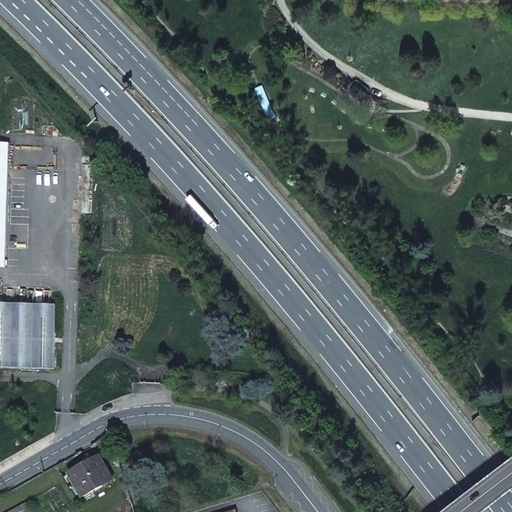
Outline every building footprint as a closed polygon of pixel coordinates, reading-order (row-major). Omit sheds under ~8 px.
[(357,83),(352,90),(368,99),(372,92),(357,83)] [(0,278),(7,279),(7,225),(11,225),(10,279),(31,279),(32,225),(35,225),(35,279),(56,279),(56,225),(60,225),(60,210),(56,209),(57,156),(34,156),(34,209),(31,209),(31,156),(2,156),(1,209),(0,208),(0,278)] [(206,326),(206,304),(168,304),(168,281),(141,281),(141,304),(102,303),(102,325),(141,325),(141,334),(167,334),(168,326),(206,326)] [(56,311),(0,309),(0,374),(55,375),(56,311)] [(65,476),(78,498),(113,477),(101,455),(65,476)] [(71,511),(67,504),(57,486),(36,500),(42,511),(71,511)] [(22,511),(37,511),(33,503),(22,511)]
